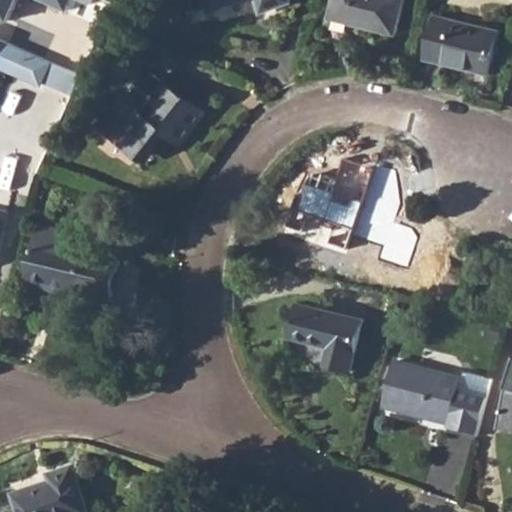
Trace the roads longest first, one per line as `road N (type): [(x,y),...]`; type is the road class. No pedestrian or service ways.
road 1 (residential): [(188,443),(207,391),(201,305),(210,235),(232,182),(270,132),(338,104),(392,107),(472,141),(497,183)]
road 2 (residential): [(391,511),(188,443)]
road 3 (residential): [(188,443),(3,388)]
